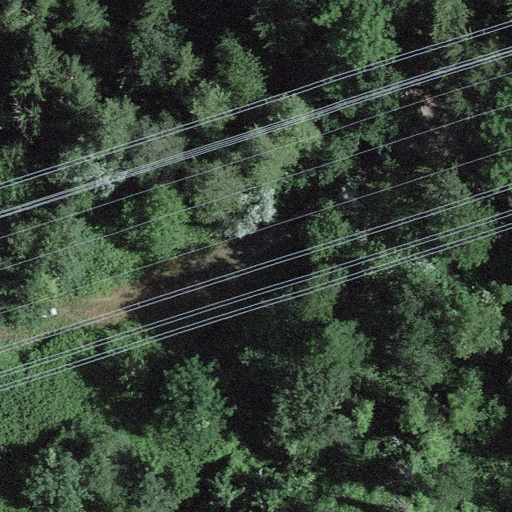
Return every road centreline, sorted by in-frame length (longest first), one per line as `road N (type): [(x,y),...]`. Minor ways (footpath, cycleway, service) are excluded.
road 1 (track): [(214,0),(511,188)]
road 2 (track): [(422,137),(191,331)]
